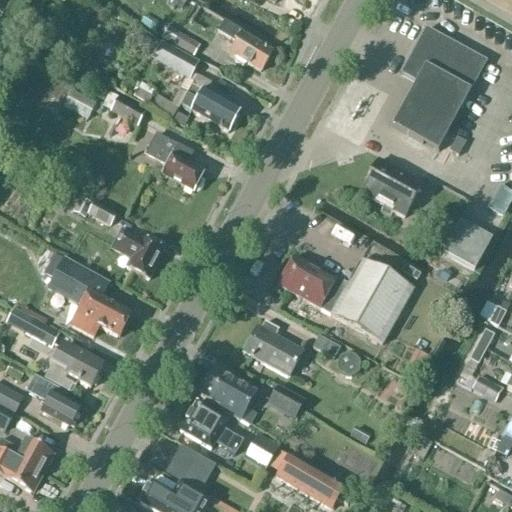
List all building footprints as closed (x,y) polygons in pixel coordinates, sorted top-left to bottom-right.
[(241,36),(241,35),(224,24),(217,35),(235,46),(229,56),(234,59),(234,64),(242,69),(246,66),(260,74),(271,55),(241,36)] [(199,47),(170,29),(163,40),(193,58),(199,47)] [(425,32),(401,77),(415,85),(391,130),(436,154),(485,65),(425,32)] [(144,55),(149,43),(128,35),(124,47),(144,55)] [(198,66),(160,46),(151,64),(189,84),(198,66)] [(179,110),(227,136),(239,114),(205,96),(210,86),(196,79),(186,98),(178,94),(171,107),(157,100),(150,112),(172,125),(179,110)] [(59,107),(86,127),(98,111),(71,91),(59,107)] [(145,116),(117,101),(110,114),(138,129),(145,116)] [(191,157),(177,149),(157,137),(145,158),(165,169),(160,178),(193,196),(194,194),(198,191),(200,187),(200,182),(204,175),(186,166),(191,157)] [(378,163),(359,197),(403,221),(422,187),(378,163)] [(511,199),(511,196),(497,188),(485,211),(501,220),(511,199)] [(46,193),(40,203),(58,213),(63,204),(46,193)] [(92,206),(79,200),(71,215),(84,222),(92,206)] [(117,219),(93,207),(86,220),(110,232),(117,219)] [(310,229),(326,221),(322,211),(306,219),(310,229)] [(330,223),(325,232),(342,241),(347,231),(330,223)] [(473,273),(491,241),(460,223),(441,255),(473,273)] [(148,283),(156,268),(153,267),(161,252),(146,245),(145,247),(121,234),(111,252),(131,263),(126,272),(148,283)] [(346,289),(293,260),(277,289),(381,349),(413,293),(361,263),(346,289)] [(108,287),(63,263),(47,292),(81,310),(71,329),(92,341),(98,331),(117,341),(129,318),(100,302),(108,287)] [(445,311),(455,317),(460,307),(450,301),(445,311)] [(505,315),(496,311),(488,326),(497,330),(505,315)] [(25,333),(23,338),(49,352),(58,335),(13,312),(7,323),(25,333)] [(260,332),(257,330),(242,357),(288,381),(302,355),(274,340),(278,332),(264,325),(260,332)] [(477,348),(485,352),(493,337),(485,333),(477,348)] [(340,350),(318,339),(311,351),(333,362),(340,350)] [(72,382),(90,392),(101,370),(78,358),(59,348),(50,366),(51,369),(44,382),(51,386),(65,394),(72,382)] [(477,367),(485,352),(477,348),(469,363),(477,367)] [(430,360),(414,352),(402,377),(418,385),(430,360)] [(25,373),(9,365),(3,377),(19,385),(25,373)] [(246,411),(255,395),(214,373),(200,398),(219,409),(217,412),(239,424),(248,429),(255,417),(246,411)] [(502,391),(479,379),(471,393),(494,405),(502,391)] [(52,396),(55,391),(34,380),(25,395),(46,406),(40,416),(68,431),(79,411),(52,396)] [(0,408),(14,417),(22,401),(0,389),(0,408)] [(294,422),(303,404),(278,390),(268,408),(294,422)] [(219,419),(196,405),(179,434),(210,453),(213,446),(229,456),(237,442),(221,433),(220,434),(213,430),(219,419)] [(0,433),(4,436),(14,417),(0,408),(0,433)] [(242,463),(264,476),(278,449),(257,437),(242,463)] [(0,443),(0,454),(41,477),(51,458),(25,443),(19,453),(0,443)] [(41,477),(0,454),(0,466),(9,471),(4,482),(30,497),(41,477)] [(346,508),(352,497),(327,483),(287,459),(274,480),(327,511),(328,511),(335,502),(346,508)] [(172,496),(150,484),(138,506),(149,511),(198,511),(196,511),(203,499),(178,485),(172,496)] [(493,502),(508,510),(511,502),(511,500),(498,493),(493,502)] [(396,511),(400,505),(385,499),(379,511),(396,511)]
